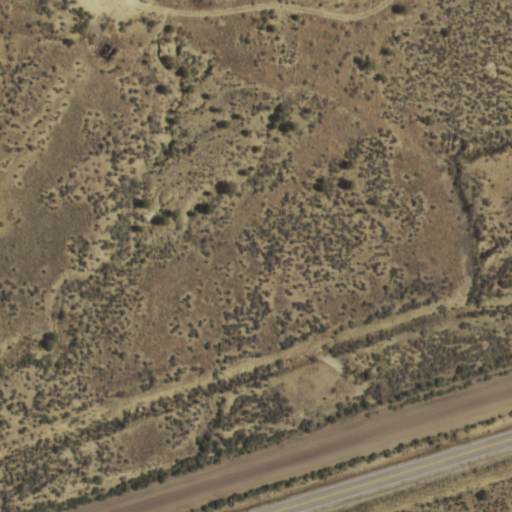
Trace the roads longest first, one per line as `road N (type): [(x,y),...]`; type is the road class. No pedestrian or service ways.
road 1 (residential): [(127,511),(511,392)]
road 2 (track): [(383,0),(356,19),(267,4),(0,15)]
road 3 (tertiary): [(267,511),(511,437)]
